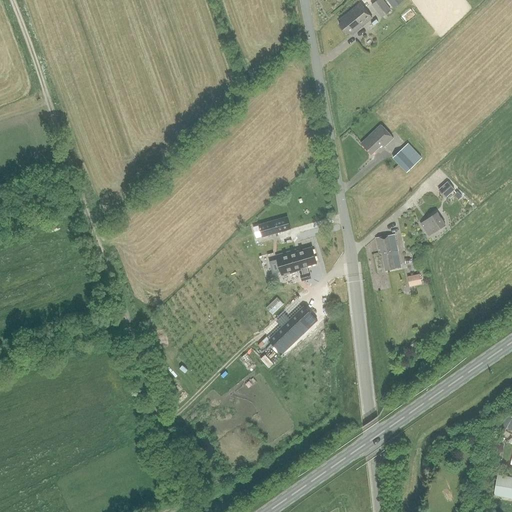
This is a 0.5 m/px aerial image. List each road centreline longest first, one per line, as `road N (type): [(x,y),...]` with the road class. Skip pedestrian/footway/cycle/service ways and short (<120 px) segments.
road 1 (track): [(349,249),(164,416),(11,0)]
road 2 (unclassified): [(380,511),(349,249),(303,0)]
road 3 (primary): [(269,511),(511,343)]
